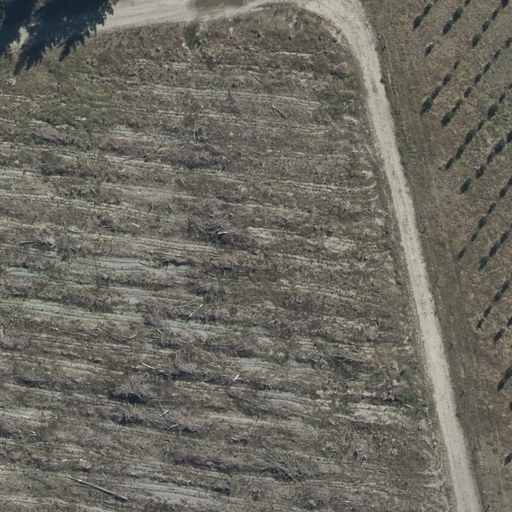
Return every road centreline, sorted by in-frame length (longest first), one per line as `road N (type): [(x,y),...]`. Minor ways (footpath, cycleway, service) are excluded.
road 1 (unclassified): [(464,511),(345,0)]
road 2 (track): [(0,39),(229,0)]
